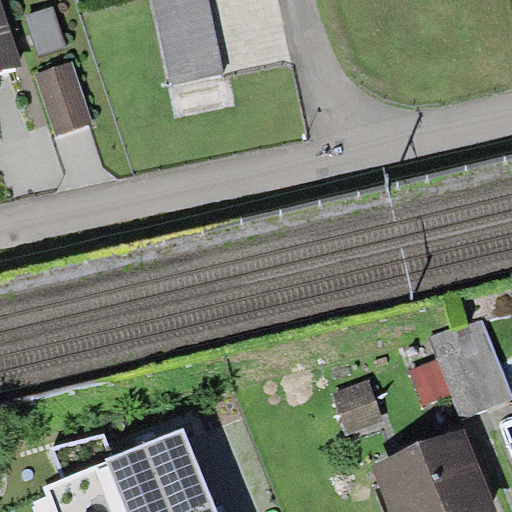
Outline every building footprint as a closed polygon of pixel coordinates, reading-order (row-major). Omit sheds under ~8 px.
[(0,0),(0,75),(25,68),(2,0),(0,0)] [(210,0),(152,0),(172,84),(228,72),(210,0)] [(59,10),(36,17),(45,48),(69,41),(59,10)] [(80,67),(48,77),(64,132),(97,122),(80,67)] [(480,325),(432,343),(461,417),(508,399),(480,325)] [(375,387),(337,400),(346,427),(384,414),(375,387)] [(214,511),(182,436),(47,491),(55,511),(214,511)] [(379,476),(395,511),(489,511),(458,441),(379,476)]
